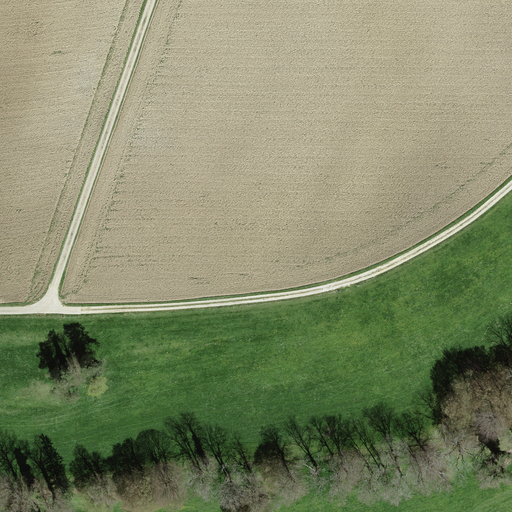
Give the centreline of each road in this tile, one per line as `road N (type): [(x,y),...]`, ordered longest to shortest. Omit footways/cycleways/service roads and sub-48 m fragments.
road 1 (track): [(511,183),(405,257),(335,285),(226,302),(0,310)]
road 2 (track): [(45,309),(151,0)]
